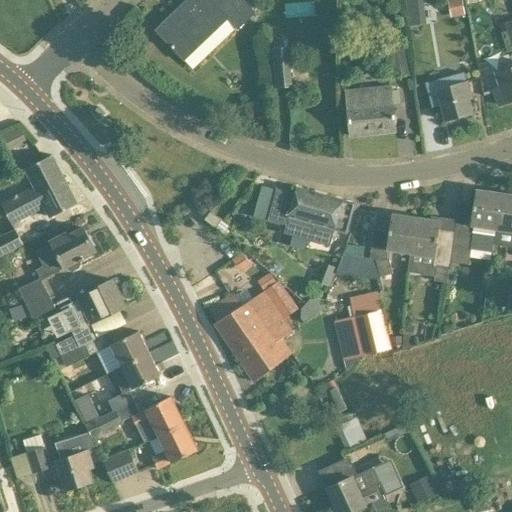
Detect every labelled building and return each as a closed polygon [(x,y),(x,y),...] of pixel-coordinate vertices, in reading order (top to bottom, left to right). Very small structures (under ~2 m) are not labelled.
[(184,60),(228,19),(238,29),(255,13),(243,0),(188,0),(180,8),(182,11),(173,19),(170,16),(156,29),(184,60)] [(422,0),(406,0),(407,8),(424,7),(422,0)] [(461,0),(447,0),(452,17),(465,14),(461,0)] [(289,47),(288,47),(274,48),(272,48),(275,88),(292,87),(289,47)] [(409,75),(405,49),(390,51),(395,77),(409,75)] [(494,90),(500,105),(511,100),(511,66),(496,72),(501,88),(494,90)] [(472,98),(468,81),(465,72),(425,82),(431,107),(442,104),(446,120),(473,113),(469,99),(472,98)] [(346,90),(351,136),(396,131),(393,104),(392,91),(392,86),(346,90)] [(392,91),(393,104),(401,103),(400,93),(399,90),(392,91)] [(98,107),(94,112),(93,112),(100,119),(106,113),(99,107),(98,107)] [(256,130),(271,129),(270,116),(255,117),(256,130)] [(78,203),(55,159),(53,155),(26,169),(35,187),(25,192),(24,190),(3,202),(4,202),(1,204),(12,225),(45,208),(50,218),(78,203)] [(276,188),(267,221),(285,226),(283,234),(330,246),(335,229),(347,233),(351,220),(339,217),(343,200),(297,187),(295,193),(276,188)] [(496,230),(502,193),(477,189),(474,205),(459,203),(455,231),(450,261),(452,261),(469,263),(471,249),(470,249),(473,233),(495,237),(496,230)] [(511,194),(502,193),(496,230),(511,232),(511,194)] [(211,211),(204,219),(216,228),(222,220),(211,211)] [(375,229),(372,249),(370,259),(376,259),(380,276),(393,273),(389,258),(390,250),(413,253),(418,217),(392,214),(390,232),(375,229)] [(431,219),(418,217),(413,253),(435,256),(434,265),(437,266),(435,280),(448,282),(450,272),(452,261),(450,261),(455,231),(440,229),(441,221),(431,219)] [(80,260),(81,260),(81,262),(85,260),(84,257),(95,252),(96,252),(97,252),(84,227),(68,236),(66,233),(50,241),(51,243),(36,251),(43,265),(36,269),(41,278),(18,289),(33,319),(55,308),(42,280),(67,267),(69,270),(73,271),(80,267),(81,262),(80,260)] [(0,236),(0,257),(23,245),(14,229),(0,236)] [(344,255),(363,258),(365,247),(348,244),(344,255)] [(337,268),(335,273),(381,279),(380,276),(376,259),(370,259),(363,258),(344,255),(343,255),(337,268)] [(264,291),(277,282),(270,272),(257,280),(264,291)] [(90,323),(126,306),(114,279),(86,292),(87,294),(71,302),(72,305),(62,310),(74,335),(49,347),(53,355),(60,352),(62,355),(84,343),(102,335),(101,334),(97,337),(90,323)] [(292,332),(265,292),(264,292),(252,300),(251,299),(243,305),(236,293),(209,311),(217,322),(215,323),(254,381),(294,355),(287,344),(283,347),(279,341),(292,332)] [(353,316),(363,354),(390,347),(380,309),(376,292),(349,298),(353,316)] [(322,309),(325,299),(320,297),(310,298),(306,303),(317,313),(322,309)] [(404,324),(402,349),(417,344),(418,337),(413,336),(414,325),(404,324)] [(111,344),(122,366),(150,353),(139,331),(111,344)] [(102,336),(102,335),(84,343),(62,355),(67,366),(90,355),(107,347),(102,336)] [(402,345),(402,337),(391,336),(391,345),(402,345)] [(24,359),(29,373),(47,366),(42,352),(24,359)] [(135,401),(129,390),(161,375),(150,353),(122,366),(122,367),(114,371),(124,392),(112,398),(117,409),(135,401)] [(88,394),(76,400),(87,423),(99,417),(88,394)] [(160,435),(160,436),(184,423),(171,396),(146,408),(147,409),(132,416),(138,427),(141,426),(149,441),(160,435)] [(122,421),(116,409),(86,424),(87,426),(91,433),(92,437),(123,422),(122,421)] [(197,450),(184,423),(160,436),(167,450),(152,458),(158,469),(197,450)] [(345,436),(350,447),(367,439),(362,428),(345,436)] [(61,460),(56,461),(65,490),(92,481),(89,469),(93,467),(89,453),(98,448),(92,437),(91,433),(56,443),(61,460)] [(45,447),(28,452),(34,473),(52,468),(45,447)] [(139,471),(129,448),(103,460),(113,483),(139,471)] [(328,488),(338,511),(351,511),(366,505),(365,504),(378,498),(373,485),(379,483),(372,468),(328,488)] [(439,494),(438,494),(431,479),(429,475),(410,485),(420,504),(439,494)] [(475,498),(479,511),(490,509),(485,495),(475,498)]
